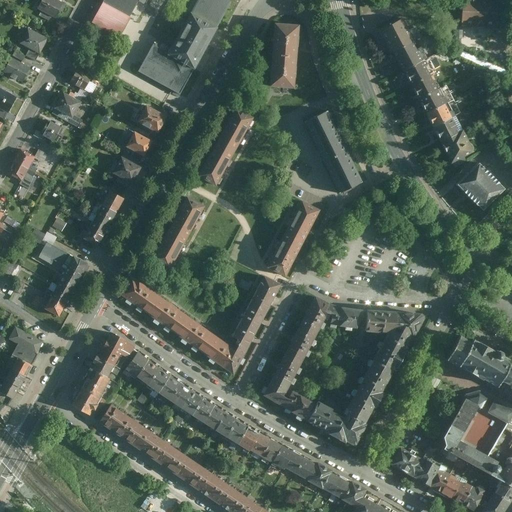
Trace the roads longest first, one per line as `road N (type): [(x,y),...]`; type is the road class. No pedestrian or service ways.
road 1 (residential): [(97,305),(269,0)]
road 2 (tertiary): [(336,0),(382,126),(430,206)]
road 3 (residential): [(40,404),(207,511)]
road 4 (residential): [(0,166),(89,0)]
road 5 (residential): [(363,473),(448,307)]
road 6 (residential): [(97,305),(237,402)]
road 7 (residential): [(301,276),(352,296),(448,307)]
road 8 (residential): [(237,402),(363,473)]
road 9 (residential): [(237,402),(301,276)]
